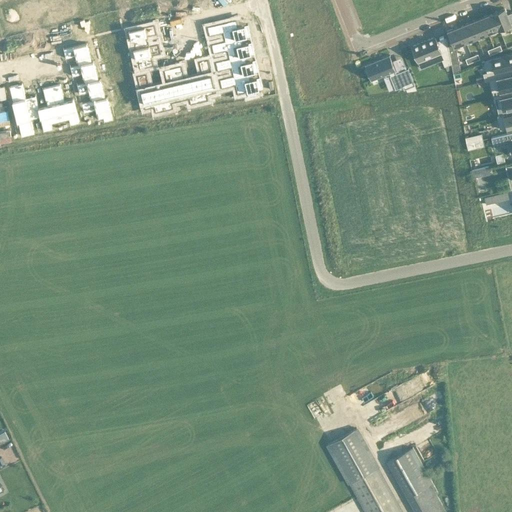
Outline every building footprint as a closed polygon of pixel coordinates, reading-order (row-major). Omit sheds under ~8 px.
[(56,0),(51,1),(55,21),(71,17),(76,30),(84,27),(76,7),(77,6),(76,4),(74,5),(74,6),(65,9),(63,0),(56,0)] [(121,0),(126,19),(134,17),(131,3),(142,1),(141,0),(121,0)] [(141,0),(142,1),(144,0),(153,0),(156,12),(164,10),(162,0),(141,0)] [(162,0),(164,10),(172,8),(170,0),(162,0)] [(41,15),(34,17),(39,39),(47,37),(44,24),(55,21),(51,1),(50,2),(39,5),(41,15)] [(24,8),(13,11),(17,30),(28,27),(31,41),(39,39),(34,17),(27,18),(24,8)] [(511,10),(506,13),(505,8),(493,13),(499,28),(501,32),(511,26),(511,10)] [(3,24),(0,24),(0,46),(0,48),(9,46),(6,32),(17,30),(13,11),(1,13),(3,24)] [(493,13),(482,17),(488,32),(499,28),(493,13)] [(482,17),(471,22),(477,37),(488,32),(482,17)] [(237,19),(207,25),(210,35),(223,32),(225,40),(241,37),(251,35),(248,23),(246,24),(238,26),(237,19)] [(166,21),(129,29),(131,39),(133,39),(135,48),(136,48),(150,45),(149,45),(157,43),(154,34),(157,33),(156,28),(167,25),(166,21)] [(471,22),(460,26),(466,41),(477,37),(471,22)] [(466,41),(460,26),(448,31),(450,37),(446,38),(449,49),(451,64),(459,62),(456,48),(461,46),(460,43),(466,41)] [(449,49),(441,52),(435,36),(411,45),(417,62),(437,54),(440,61),(442,60),(445,66),(446,66),(451,64),(449,49)] [(225,40),(211,43),(214,52),(227,49),(229,57),(229,58),(244,54),(245,55),(255,52),(252,41),(243,43),(241,37),(225,40)] [(135,48),(133,48),(136,58),(138,57),(140,68),(154,65),(152,54),(161,52),(160,47),(168,45),(167,41),(157,43),(149,45),(150,45),(136,48),(135,48)] [(87,42),(63,48),(66,58),(76,55),(78,64),(92,61),(87,42)] [(495,70),(483,73),(484,76),(484,77),(485,81),(498,78),(511,74),(511,67),(511,66),(511,52),(492,57),(495,70)] [(229,57),(216,61),(218,70),(225,68),(231,67),(233,75),(249,72),(259,70),(256,58),(246,61),(245,55),(244,54),(229,58),(229,57)] [(396,72),(395,70),(396,70),(389,54),(365,64),(371,80),(390,73),(390,75),(395,89),(403,86),(404,89),(415,85),(408,67),(396,72)] [(203,75),(194,77),(199,101),(208,99),(207,94),(206,91),(209,91),(210,93),(216,91),(208,58),(199,60),(203,75)] [(78,64),(70,66),(73,75),(77,74),(83,73),(85,82),(98,79),(94,60),(92,61),(78,64)] [(182,64),(173,66),(181,100),(186,98),(186,96),(189,95),(189,98),(191,103),(199,101),(194,77),(185,79),(182,64)] [(168,83),(159,85),(164,109),(173,107),(172,102),(171,100),(174,99),(175,101),(181,100),(173,66),(164,68),(168,83)] [(227,76),(220,78),(222,87),(236,84),(238,93),(248,91),(248,95),(257,93),(256,89),(263,87),(260,76),(251,78),(249,72),(233,75),(227,76)] [(146,73),(137,75),(145,108),(151,107),(151,104),(154,104),(154,106),(156,111),(164,109),(159,85),(150,88),(146,73)] [(500,90),(493,92),(494,98),(501,96),(511,94),(510,88),(511,87),(511,74),(498,78),(500,90)] [(79,83),(77,84),(79,93),(84,92),(89,91),(92,100),(105,97),(105,96),(101,78),(98,79),(85,82),(79,83)] [(21,83),(10,86),(15,106),(14,106),(15,111),(38,105),(36,95),(26,97),(22,82),(21,82),(21,83)] [(60,83),(52,85),(60,121),(66,119),(66,117),(69,116),(69,119),(71,124),(80,122),(74,98),(65,100),(60,83)] [(39,106),(41,116),(40,116),(44,131),(53,128),(52,123),(51,121),(54,120),(55,122),(60,121),(52,85),(43,87),(47,104),(39,106)] [(504,108),(500,109),(501,115),(504,115),(511,112),(511,108),(511,107),(511,106),(511,93),(511,94),(501,96),(504,108)] [(87,101),(79,103),(80,108),(83,107),(84,112),(96,109),(99,119),(103,117),(104,121),(113,119),(107,96),(105,96),(105,97),(92,100),(87,101)] [(38,105),(15,111),(18,122),(22,136),(35,133),(31,119),(40,116),(41,116),(39,106),(38,105)] [(511,155),(511,132),(491,137),(494,147),(509,143),(511,155)] [(475,141),(467,143),(468,149),(476,147),(475,141)] [(489,166),(481,168),(483,175),(490,173),(489,166)] [(508,191),(484,197),(486,204),(510,199),(508,191)] [(348,483),(350,482),(366,511),(403,511),(378,467),(380,466),(358,427),(326,445),(348,483)] [(0,441),(9,437),(6,432),(0,434),(0,441)] [(413,447),(387,461),(415,511),(445,511),(435,494),(439,492),(413,447)]
